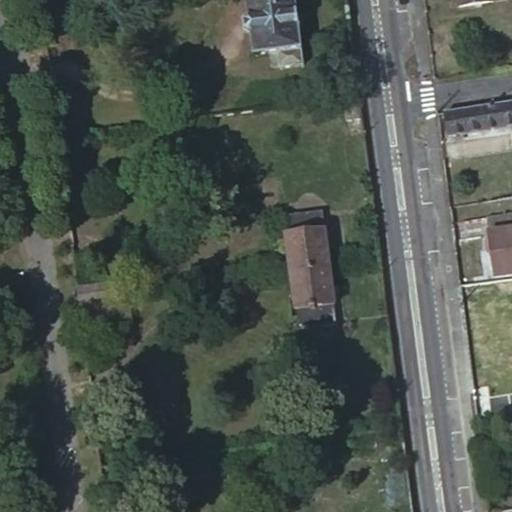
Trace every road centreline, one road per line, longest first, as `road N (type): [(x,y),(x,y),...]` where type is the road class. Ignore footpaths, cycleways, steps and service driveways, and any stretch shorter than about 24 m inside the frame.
road 1 (residential): [(451,511),(402,101)]
road 2 (residential): [(380,105),(432,511)]
